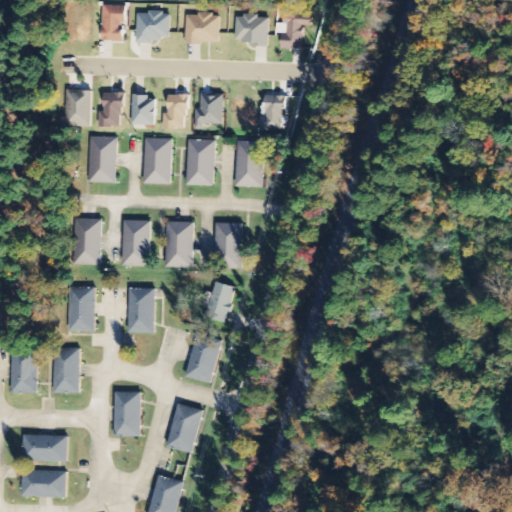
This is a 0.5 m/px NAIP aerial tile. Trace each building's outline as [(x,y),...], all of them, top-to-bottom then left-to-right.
[(103,6),(103,41),(124,41),(124,24),(127,24),(127,7),(103,6)] [(138,14),(136,45),(153,46),(153,41),(163,42),(163,39),(170,39),(171,16),(164,16),(164,12),(149,12),(149,15),(138,14)] [(187,16),(186,46),(204,46),(204,43),(220,44),(221,18),(214,17),(214,14),(200,13),(200,16),(187,16)] [(284,13),(284,25),(288,25),(287,36),(282,35),(282,49),(301,50),(302,38),(303,38),(304,29),(302,29),(302,26),(311,27),(311,15),(284,13)] [(237,18),(237,40),(243,40),(243,43),(253,43),(253,48),(269,48),(269,19),(258,19),(258,15),(244,15),(244,18),(237,18)] [(69,91),(68,128),(93,128),(93,91),(69,91)] [(104,95),(104,107),(106,107),(106,113),(101,113),(101,127),(122,127),(122,117),(123,117),(123,110),(126,110),(127,93),(116,93),(116,96),(104,95)] [(169,96),(169,110),(170,110),(170,116),(166,115),(165,129),(185,129),(186,119),(188,119),(188,111),(191,111),(191,95),(180,95),(180,97),(169,96)] [(202,95),(202,111),(197,111),(197,130),(204,130),(204,125),(224,126),(225,96),(202,95)] [(134,96),(133,125),(155,126),(156,101),(149,100),(149,96),(134,96)] [(287,97),(267,97),(267,117),(262,117),(261,133),(281,133),(281,120),(284,120),(284,112),(287,112),(287,97)] [(119,138),(90,137),(89,184),(119,184),(119,138)] [(146,139),(144,185),(173,186),(174,140),(146,139)] [(190,142),(188,187),(215,188),(217,142),(190,142)] [(238,142),(237,188),(263,189),(265,143),(238,142)] [(74,220),(73,265),(102,266),(103,221),(74,220)] [(125,222),(124,266),(150,267),(151,222),(125,222)] [(167,224),(167,269),(194,269),(194,225),(167,224)] [(217,225),(215,270),(243,271),(244,226),(217,225)] [(217,283),(207,319),(226,324),(236,288),(217,283)] [(96,288),(71,288),(71,334),(96,334),(96,288)] [(130,290),(129,334),(155,335),(156,291),(130,290)] [(198,334),(186,377),(212,385),(224,342),(198,334)] [(81,350),(55,350),(55,395),(81,394),(81,350)] [(13,351),(12,395),(38,395),(39,352),(13,351)] [(116,394),(116,437),(142,437),(142,394),(116,394)] [(179,405),(168,448),(194,455),(205,412),(179,405)] [(25,436),(24,463),(68,464),(69,438),(25,436)] [(23,471),(22,498),(67,500),(68,473),(23,471)] [(160,477),(150,511),(178,511),(186,483),(160,477)]
